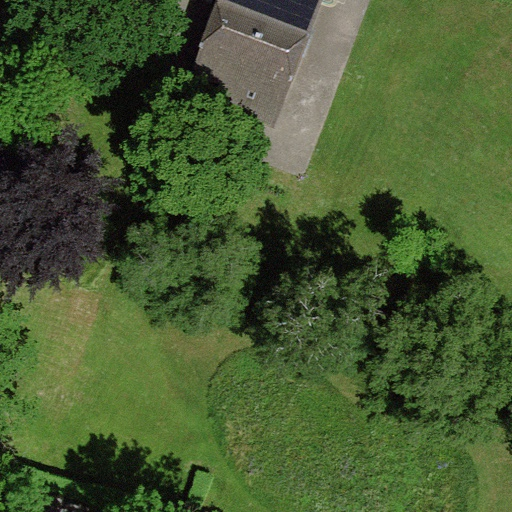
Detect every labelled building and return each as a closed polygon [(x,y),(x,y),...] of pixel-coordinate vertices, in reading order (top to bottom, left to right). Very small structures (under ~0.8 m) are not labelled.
[(236,0),(210,72),(277,95),(311,0),(236,0)] [(33,310),(0,301),(0,336),(24,344),(33,310)] [(22,347),(0,340),(0,373),(15,377),(22,347)] [(11,386),(0,383),(0,410),(3,412),(11,386)] [(0,445),(13,441),(5,416),(0,417),(0,445)] [(116,451),(48,427),(36,461),(143,500),(160,455),(119,441),(116,451)]
